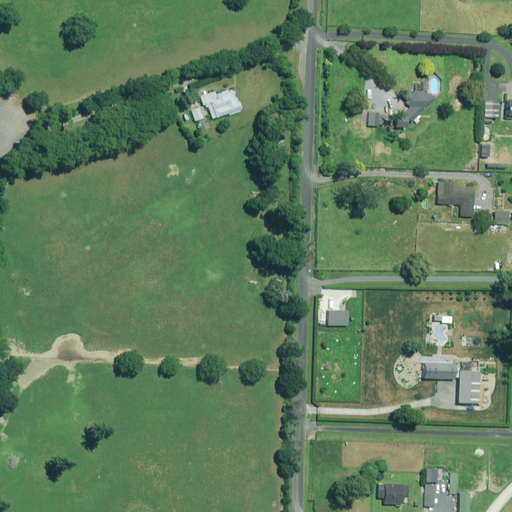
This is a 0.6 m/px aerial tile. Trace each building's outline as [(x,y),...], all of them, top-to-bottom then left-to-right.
[(203,107),(206,105),(211,120),(241,109),(237,97),(235,98),(231,88),(214,95),(213,92),(199,97),(203,107)] [(413,93),(409,89),(401,97),(406,101),(405,103),(410,108),(403,115),(411,123),(435,100),(424,89),(420,93),(416,89),(413,93)] [(202,118),(198,108),(190,111),(194,121),(202,118)] [(379,115),(379,113),(368,112),(368,127),(378,127),(378,126),(385,126),(385,115),(379,115)] [(406,118),(395,117),(394,127),(405,128),(406,118)] [(456,187),(456,183),(438,182),(437,204),(449,205),(448,206),(453,207),(453,205),(460,205),(460,217),(473,217),(474,187),(456,187)] [(509,212),(494,211),(493,224),(508,225),(509,212)] [(462,363),(462,371),(458,371),(457,403),(477,404),(478,372),(471,371),(471,363),(462,363)] [(437,470),(426,469),(425,482),(436,483),(437,470)] [(449,494),(455,495),(455,492),(458,492),(459,474),(450,474),(449,494)] [(383,499),(383,504),(398,505),(398,507),(402,507),(402,503),(406,503),(407,486),(383,485),(383,483),(378,483),(377,498),(383,499)] [(424,506),(429,507),(428,511),(432,511),(433,507),(434,507),(435,486),(425,485),(424,506)] [(467,511),(468,492),(455,492),(455,508),(458,508),(457,511),(467,511)]
